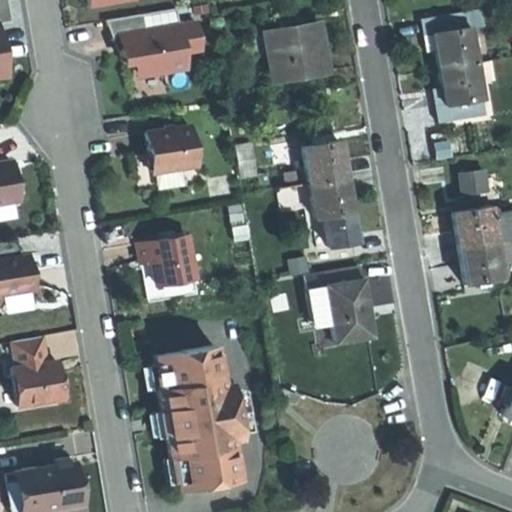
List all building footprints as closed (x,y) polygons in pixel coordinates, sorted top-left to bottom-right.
[(6,0),(0,0),(0,22),(11,21),(6,0)] [(174,9),(141,14),(144,30),(177,25),(174,9)] [(430,35),(468,29),(465,13),(418,20),(420,36),(430,35)] [(112,41),(119,51),(116,35),(144,30),(141,14),(104,21),(112,41)] [(262,28),(271,78),(326,69),(322,43),(318,19),(262,28)] [(177,25),(144,30),(116,35),(119,51),(119,54),(121,64),(137,61),(139,76),(186,68),(183,52),(199,49),(195,22),(177,25)] [(434,62),(436,72),(473,66),(468,29),(430,35),(433,52),(434,62)] [(423,54),(433,52),(430,35),(420,36),(423,54)] [(473,66),(436,72),(438,86),(441,109),(478,103),(473,66)] [(152,173),(178,170),(192,168),(187,128),(144,133),(146,146),(147,154),(149,174),(152,173)] [(304,183),(343,178),(341,159),(338,139),(298,144),(304,183)] [(434,159),(451,156),(448,140),(431,143),(434,159)] [(237,177),(255,175),(249,142),(232,144),(237,177)] [(149,174),(147,154),(130,156),(133,176),(149,174)] [(0,203),(12,202),(17,201),(13,180),(10,161),(0,162),(0,203)] [(180,188),(178,170),(152,173),(154,191),(180,188)] [(455,174),(458,195),(486,191),(482,170),(455,174)] [(346,193),(343,178),(304,183),(307,203),(309,215),(317,214),(348,209),(346,193)] [(294,205),(307,203),(304,183),(291,185),(294,205)] [(0,220),(15,219),(12,202),(0,203),(0,220)] [(473,208),(474,216),(487,214),(485,206),(473,208)] [(322,246),(353,242),(348,209),(317,214),(322,246)] [(452,236),(455,252),(491,247),(487,219),(487,214),(474,216),(450,219),(452,236)] [(487,219),(491,247),(509,244),(511,243),(511,237),(509,216),(487,219)] [(135,244),(139,264),(149,262),(153,286),(191,280),(183,236),(135,244)] [(0,241),(0,260),(17,257),(14,239),(0,241)] [(491,247),(494,264),(511,261),(509,244),(491,247)] [(491,247),(455,252),(457,267),(459,286),(496,281),(494,264),(491,247)] [(0,260),(0,305),(2,305),(0,295),(0,294),(31,290),(29,274),(26,256),(17,257),(0,260)] [(303,257),(285,260),(288,274),(306,271),(303,257)] [(149,262),(139,264),(140,275),(145,302),(193,294),(191,280),(153,286),(149,262)] [(360,279),(359,266),(322,271),(324,284),(360,279)] [(364,306),(360,279),(324,284),(324,286),(328,319),(331,341),(368,336),(364,306)] [(328,319),(324,286),(302,289),(306,322),(328,319)] [(38,335),(8,340),(13,367),(42,362),(38,335)] [(157,410),(162,436),(165,456),(169,455),(175,491),(232,481),(225,440),(238,438),(229,384),(218,386),(211,346),(152,356),(158,390),(154,391),(157,410)] [(42,362),(13,367),(8,368),(14,406),(61,398),(57,379),(54,360),(42,362)] [(297,395),(279,387),(275,397),(293,404),(297,395)] [(511,390),(502,415),(511,419),(511,390)] [(153,437),(162,436),(157,410),(148,411),(151,426),(153,437)] [(65,463),(55,465),(5,473),(11,511),(80,511),(76,485),(73,462),(65,463)]
